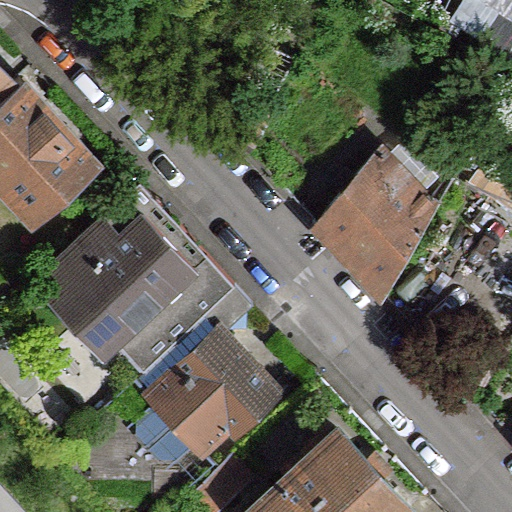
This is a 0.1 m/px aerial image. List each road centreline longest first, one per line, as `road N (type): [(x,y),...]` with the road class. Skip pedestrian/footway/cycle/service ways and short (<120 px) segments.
road 1 (residential): [(273,240),(511,494)]
road 2 (residential): [(41,0),(273,240)]
road 3 (residential): [(388,0),(273,240)]
